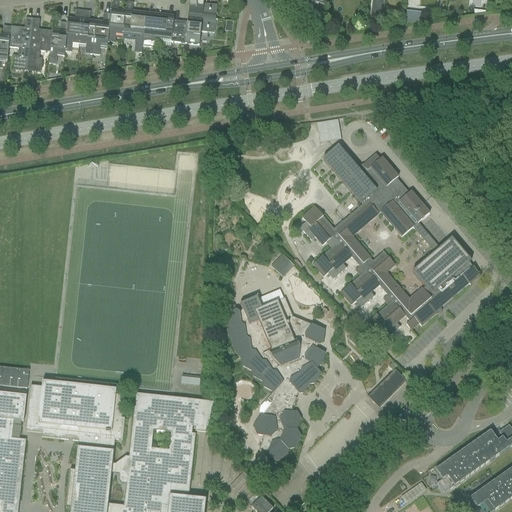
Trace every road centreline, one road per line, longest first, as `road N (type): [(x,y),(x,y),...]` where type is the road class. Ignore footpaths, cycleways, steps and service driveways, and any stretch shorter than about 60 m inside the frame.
road 1 (secondary): [(180,85),(0,115)]
road 2 (secondary): [(180,85),(246,83),(353,57)]
road 3 (secondary): [(511,34),(353,57)]
road 4 (unclassified): [(415,417),(511,319)]
road 5 (unclassified): [(323,511),(415,417)]
